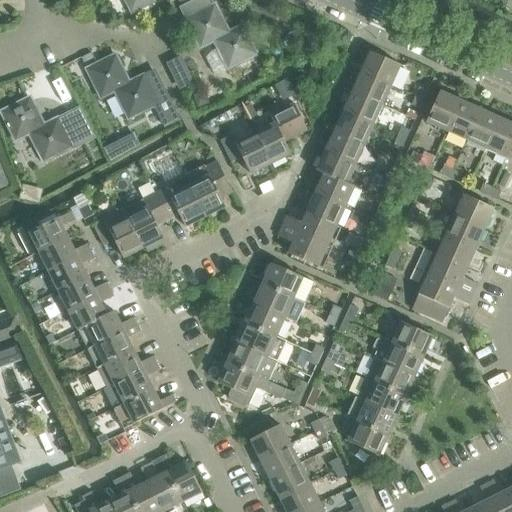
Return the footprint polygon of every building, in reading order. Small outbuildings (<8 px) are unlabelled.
[(124,0),(129,9),(131,12),(138,9),(155,0),(124,0)] [(204,0),(197,0),(181,8),(187,19),(185,20),(200,48),(212,41),(216,49),(210,52),(205,57),(213,73),(220,72),(226,69),(227,70),(256,55),(242,27),(228,34),(214,5),(208,8),(204,0)] [(307,24),(304,27),(304,32),(307,35),(312,35),(315,31),(315,27),(312,24),(307,24)] [(370,53),(361,73),(391,87),(400,91),(405,81),(396,77),(401,66),(370,53)] [(128,119),(153,107),(163,128),(178,120),(165,94),(154,73),(144,78),(142,76),(128,83),(114,55),(86,70),(100,98),(113,91),(128,119)] [(180,59),(167,65),(179,88),(192,82),(180,59)] [(361,73),(352,93),(382,106),(391,87),(361,73)] [(419,88),(415,97),(423,101),(427,92),(419,88)] [(200,93),(193,96),(198,108),(209,103),(205,95),(200,93)] [(352,93),(343,112),(373,126),(382,106),(352,93)] [(427,124),(447,133),(460,102),(440,93),(427,124)] [(415,97),(411,106),(419,110),(423,101),(415,97)] [(28,134),(42,162),(70,148),(71,149),(93,138),(79,109),(57,120),(57,119),(43,126),(29,98),(1,112),(15,141),(28,134)] [(447,133),(467,142),(480,111),(460,102),(447,133)] [(292,106),(282,111),(268,118),(273,126),(255,135),(270,165),(289,155),(281,139),(303,127),(292,106)] [(418,115),(417,114),(409,111),(406,117),(414,121),(415,121),(418,115)] [(467,142),(487,151),(501,120),(480,111),(467,142)] [(343,112),(334,132),(364,146),(373,126),(343,112)] [(511,125),(501,120),(487,151),(496,155),(494,162),(503,166),(505,160),(507,160),(511,148),(511,125)] [(410,132),(401,128),(397,137),(406,141),(410,132)] [(334,132),(325,152),(355,165),(364,146),(334,132)] [(251,175),(270,165),(255,135),(236,145),(232,136),(220,142),(231,164),(242,158),(251,175)] [(401,149),(406,141),(397,137),(393,146),(401,149)] [(116,144),(104,150),(110,163),(123,157),(116,144)] [(325,152),(316,172),(323,176),(346,186),(347,185),(355,165),(325,152)] [(410,161),(419,166),(430,171),(433,163),(435,158),(424,154),(422,158),(413,154),(410,161)] [(445,168),(441,175),(450,179),(453,171),(458,161),(449,157),(445,168)] [(0,160),(0,190),(9,187),(0,160)] [(205,166),(184,177),(205,219),(225,208),(216,191),(228,185),(217,163),(206,169),(205,166)] [(396,173),(388,169),(383,178),(392,182),(396,173)] [(462,175),(453,171),(450,179),(459,183),(462,175)] [(507,191),(511,180),(511,178),(505,175),(499,187),(507,191)] [(323,176),(315,194),(346,208),(352,211),(361,193),(354,190),(346,186),(323,176)] [(166,189),(154,195),(165,217),(177,211),(186,228),(205,219),(184,177),(165,186),(166,189)] [(388,191),(392,182),(383,178),(379,187),(388,191)] [(430,192),(435,183),(426,179),(422,188),(430,192)] [(26,183),(21,197),(41,203),(45,189),(26,183)] [(481,193),(489,197),(493,189),(484,185),(481,193)] [(498,201),(502,193),(493,189),(489,197),(498,201)] [(315,194),(306,214),(337,228),(346,208),(315,194)] [(154,222),(165,217),(154,195),(123,211),(142,250),(145,248),(148,254),(164,246),(161,240),(163,239),(154,222)] [(464,196),(455,215),(485,229),(494,210),(464,196)] [(124,259),(142,250),(123,211),(122,208),(102,218),(104,221),(93,227),(103,248),(115,242),(124,259)] [(371,209),(370,209),(366,217),(374,221),(378,212),(371,209)] [(412,210),(409,217),(417,221),(421,214),(412,210)] [(38,254),(39,255),(67,240),(61,227),(74,221),(69,213),(57,219),(54,213),(36,222),(35,222),(19,230),(17,235),(29,258),(38,254)] [(287,217),(278,238),(292,244),(288,254),(322,270),(341,230),(337,228),(306,214),(301,224),(287,217)] [(455,215),(447,234),(477,248),(485,229),(455,215)] [(366,217),(362,226),(370,230),(374,221),(366,217)] [(413,232),(417,221),(409,217),(404,227),(413,232)] [(447,234),(438,254),(468,267),(477,248),(447,234)] [(74,252),(67,240),(39,255),(48,274),(90,253),(86,246),(74,252)] [(351,248),(343,266),(352,269),(360,252),(351,248)] [(394,249),(391,255),(400,259),(403,253),(394,249)] [(93,259),(90,253),(48,274),(58,293),(87,278),(80,266),(93,259)] [(419,296),(412,311),(443,324),(451,305),(454,299),(469,306),(475,293),(478,286),(463,279),(468,267),(438,254),(437,255),(433,253),(425,271),(417,290),(415,294),(419,296)] [(395,271),(400,259),(391,255),(386,267),(395,271)] [(272,266),(262,287),(293,300),(305,305),(314,284),(302,279),(272,266)] [(382,275),(372,297),(387,303),(397,282),(382,275)] [(93,290),(87,278),(58,293),(68,312),(109,291),(106,284),(93,290)] [(262,287),(254,306),(284,320),(293,300),(262,287)] [(68,312),(78,332),(107,317),(101,305),(113,299),(109,291),(68,312)] [(38,303),(31,306),(36,315),(42,312),(38,303)] [(348,314),(343,323),(351,327),(359,308),(352,305),(348,314)] [(254,306),(244,326),(275,340),(284,320),(254,306)] [(333,307),(329,317),(337,320),(341,311),(333,307)] [(115,313),(107,317),(78,332),(88,351),(137,326),(133,320),(121,326),(115,313)] [(14,315),(0,320),(0,340),(21,333),(14,315)] [(334,329),(337,320),(329,317),(326,325),(334,329)] [(348,334),(351,327),(343,323),(340,331),(348,334)] [(402,324),(392,345),(423,359),(433,338),(402,324)] [(141,333),(137,326),(88,351),(98,370),(134,352),(128,340),(141,333)] [(244,326),(236,346),(276,364),(285,344),(275,340),(244,326)] [(56,343),(52,335),(46,338),(50,346),(56,343)] [(378,350),(374,360),(414,378),(423,359),(392,345),(382,340),(377,342),(374,348),(378,350)] [(5,346),(12,364),(23,360),(16,342),(5,346)] [(236,346),(227,366),(267,384),(267,383),(276,364),(236,346)] [(316,347),(312,357),(320,361),(324,351),(316,347)] [(140,364),(134,352),(98,370),(108,389),(108,390),(157,365),(153,357),(140,364)] [(330,353),(326,363),(333,367),(334,365),(342,369),(346,360),(330,353)] [(317,368),(320,361),(312,357),(308,364),(317,368)] [(374,360),(364,380),(405,398),(414,378),(374,360)] [(330,374),(333,367),(326,363),(323,370),(330,374)] [(160,371),(157,365),(108,390),(108,389),(105,391),(115,411),(154,391),(147,378),(160,371)] [(280,401),(281,399),(299,407),(304,396),(296,392),(294,395),(267,383),(267,384),(227,366),(218,385),(231,391),(229,397),(230,402),(244,408),(248,406),(256,390),(280,401)] [(364,380),(356,400),(396,418),(405,398),(364,380)] [(300,382),(296,392),(304,396),(308,386),(300,382)] [(314,389),(310,399),(318,402),(322,392),(314,389)] [(160,402),(154,391),(115,411),(125,430),(176,404),(172,396),(160,402)] [(314,410),(318,402),(310,399),(306,406),(314,410)] [(347,419),(347,420),(388,438),(396,418),(356,400),(347,419)] [(0,497),(21,490),(12,466),(20,463),(0,408),(0,497)] [(94,414),(87,417),(90,422),(97,419),(94,414)] [(327,438),(336,433),(331,422),(323,418),(318,421),(322,430),(327,438)] [(379,458),(388,438),(347,420),(343,428),(353,433),(348,444),(379,458)] [(310,425),(314,434),(322,430),(318,421),(310,425)] [(250,442),(260,461),(290,446),(280,427),(250,442)] [(327,438),(322,430),(314,434),(319,442),(327,438)] [(105,434),(96,438),(99,444),(108,440),(105,434)] [(69,435),(58,440),(64,455),(75,450),(69,435)] [(260,461),(270,481),(300,466),(290,446),(260,461)] [(168,455),(160,459),(164,468),(173,464),(168,455)] [(156,472),(164,468),(160,459),(151,464),(156,472)] [(329,464),(334,473),(342,469),(337,460),(329,464)] [(173,464),(164,468),(167,474),(182,504),(202,493),(187,464),(176,470),(173,464)] [(270,481),(280,500),(309,485),(300,466),(270,481)] [(159,478),(148,484),(162,511),(165,511),(182,504),(167,474),(164,468),(156,472),(159,478)] [(346,477),(342,469),(334,473),(338,481),(346,477)] [(130,474),(122,478),(126,487),(134,483),(130,474)] [(117,492),(126,487),(122,478),(112,483),(117,492)] [(493,483),(486,486),(499,511),(511,511),(511,488),(499,495),(493,483)] [(162,511),(148,484),(129,493),(138,511),(162,511)] [(280,500),(285,511),(304,511),(319,505),(309,485),(280,500)] [(485,501),(473,507),(475,511),(499,511),(486,486),(479,489),(485,501)] [(120,498),(110,503),(114,511),(138,511),(129,493),(126,487),(117,492),(120,498)] [(86,507),(95,503),(91,494),(82,499),(84,502),(86,507)] [(349,502),(354,511),(362,507),(357,498),(349,502)] [(114,511),(110,503),(99,509),(95,503),(86,507),(84,502),(74,507),(76,511),(114,511)] [(459,511),(455,502),(448,505),(451,511),(475,511),(473,507),(463,511),(459,511)]
